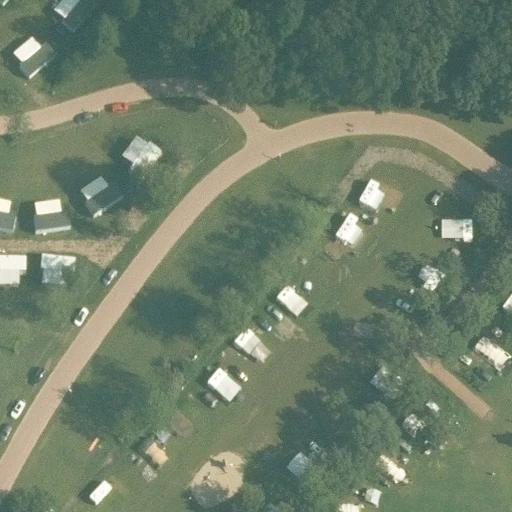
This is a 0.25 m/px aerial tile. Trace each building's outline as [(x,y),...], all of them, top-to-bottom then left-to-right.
[(65,0),(52,15),(74,34),(95,11),(83,0),(65,0)] [(35,38),(12,57),(30,79),(54,59),(35,38)] [(111,97),(131,81),(114,59),(86,81),(96,93),(104,87),(111,97)] [(71,108),(43,129),(53,141),(60,136),(67,145),(88,130),(71,108)] [(326,144),(339,145),(340,136),(358,138),(359,120),(328,117),(326,144)] [(397,124),(366,125),(367,151),(383,150),(383,145),(398,144),(397,124)] [(491,170),(511,172),(511,125),(496,124),(491,170)] [(479,158),(482,128),(464,127),(462,157),(479,158)] [(3,172),(17,196),(44,179),(29,156),(3,172)] [(111,208),(131,183),(111,167),(91,193),(111,208)] [(154,216),(144,228),(171,252),(181,240),(154,216)] [(324,239),(336,265),(353,257),(341,231),(324,239)] [(136,249),(114,263),(130,288),(152,274),(136,249)] [(299,265),(289,281),(314,297),(324,280),(299,265)] [(219,312),(240,285),(221,270),(200,297),(219,312)] [(81,297),(100,320),(119,304),(100,281),(81,297)] [(411,308),(415,291),(387,285),(383,302),(411,308)] [(289,331),(297,314),(271,301),(263,319),(289,331)] [(64,320),(48,339),(72,358),(87,338),(64,320)] [(354,335),(375,354),(388,339),(366,321),(354,335)] [(239,328),(209,361),(232,381),(245,367),(239,362),(257,342),(266,351),(274,343),(256,327),(248,336),(239,328)] [(154,337),(142,360),(168,373),(180,351),(154,337)] [(333,393),(350,383),(335,357),(318,366),(333,393)] [(31,362),(20,385),(48,397),(58,374),(31,362)] [(132,412),(148,394),(129,378),(113,397),(132,412)] [(322,422),(334,410),(305,382),(293,394),(322,422)] [(169,416),(193,433),(208,412),(184,395),(169,416)] [(99,413),(77,425),(91,451),(114,438),(99,413)] [(281,469),(290,445),(262,434),(253,458),(281,469)] [(130,463),(114,484),(141,505),(157,485),(130,463)] [(244,471),(222,482),(233,506),(256,496),(244,471)] [(190,511),(209,511),(198,503),(190,511)]
